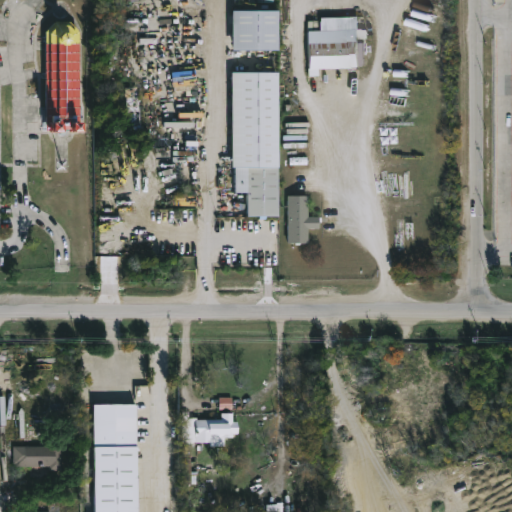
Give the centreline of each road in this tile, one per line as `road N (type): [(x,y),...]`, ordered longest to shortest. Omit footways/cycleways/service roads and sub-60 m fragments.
road 1 (tertiary): [(511,311),(0,314)]
road 2 (tertiary): [(477,0),(479,312)]
